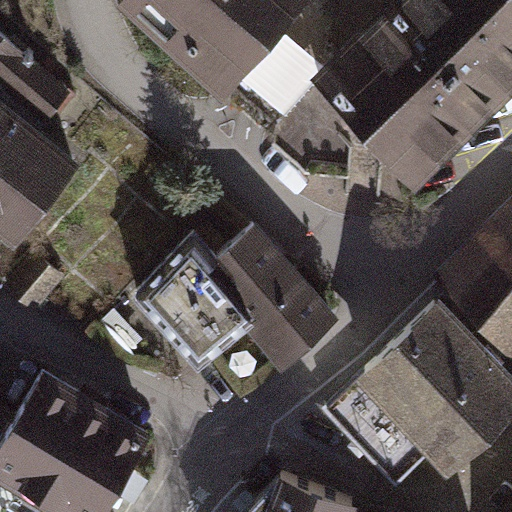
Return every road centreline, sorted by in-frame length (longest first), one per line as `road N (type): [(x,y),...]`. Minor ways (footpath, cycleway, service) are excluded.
road 1 (residential): [(422,262),(343,248),(284,214),(106,60),(96,0)]
road 2 (residential): [(265,402),(398,500),(469,505),(511,454)]
road 3 (residential): [(0,310),(157,396),(224,450)]
road 4 (residential): [(422,262),(265,402)]
road 5 (residential): [(511,168),(422,262)]
